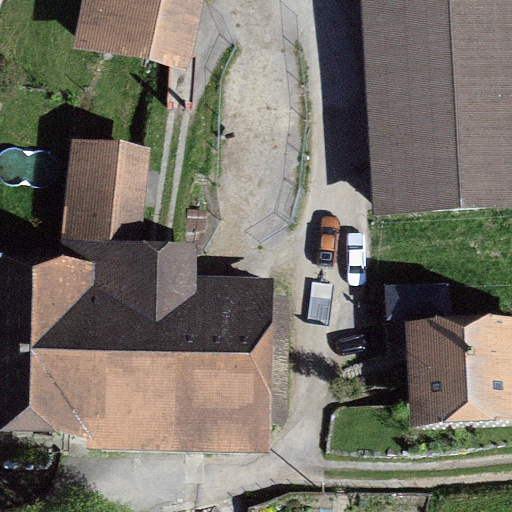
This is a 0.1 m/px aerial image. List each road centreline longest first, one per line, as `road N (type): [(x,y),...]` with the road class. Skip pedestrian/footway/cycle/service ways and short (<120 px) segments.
road 1 (track): [(140,511),(301,479),(316,407),(323,73),(305,0)]
road 2 (track): [(301,479),(511,456)]
